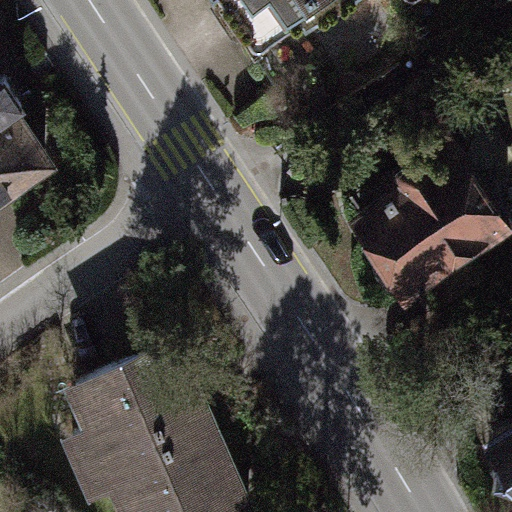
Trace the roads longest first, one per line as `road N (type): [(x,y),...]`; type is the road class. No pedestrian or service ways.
road 1 (secondary): [(222,178),(414,511)]
road 2 (residential): [(0,341),(222,178)]
road 3 (secondary): [(102,0),(222,178)]
